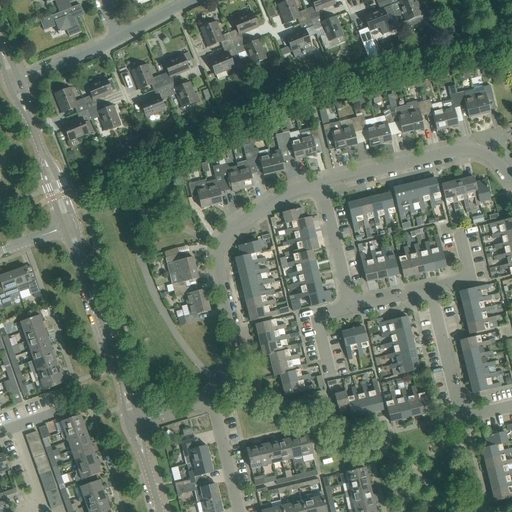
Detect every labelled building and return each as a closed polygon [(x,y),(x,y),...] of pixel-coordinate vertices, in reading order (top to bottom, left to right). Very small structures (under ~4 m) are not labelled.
[(299,25),(310,20),(306,10),(298,13),(292,0),(290,0),(278,5),(285,24),(297,19),(299,25)] [(306,10),(310,20),(321,16),(319,10),(334,4),(332,0),(311,0),(314,6),(306,10)] [(388,23),(384,13),(392,10),(388,0),(387,0),(378,4),(380,10),(364,16),(370,31),(388,23)] [(423,22),(423,21),(414,0),(404,0),(401,1),(400,0),(388,0),(392,10),(395,17),(403,14),(406,21),(398,24),(400,31),(423,21),(423,22)] [(440,4),(433,7),(437,17),(444,14),(440,4)] [(49,17),(40,20),(43,28),(47,26),(48,29),(56,26),(59,31),(57,32),(59,34),(61,33),(61,32),(66,30),(69,37),(81,32),(74,14),(77,13),(74,7),(59,13),(49,17)] [(229,33),(233,43),(244,39),(242,33),(258,27),(252,12),(233,20),(237,30),(229,33)] [(345,41),(343,35),(335,17),(323,22),(321,16),(310,20),(315,31),(322,28),(325,33),(320,35),(326,49),(345,41)] [(310,44),(306,34),(315,31),(310,20),(299,25),(302,30),(286,37),(289,45),(280,49),(283,55),(292,52),(293,54),(295,58),(304,54),(302,48),(310,44)] [(223,48),(233,43),(229,33),(221,36),(216,22),(201,28),(208,47),(220,42),(223,48)] [(374,42),(370,31),(369,27),(358,32),(363,47),(374,42)] [(251,65),(266,59),(258,40),(246,45),(244,39),(233,43),(237,54),(238,54),(240,60),(248,57),(251,65)] [(234,67),(230,57),(237,54),(233,43),(223,48),(225,53),(209,60),(215,75),(234,67)] [(188,70),(185,62),(191,59),(188,51),(182,54),(181,52),(182,55),(164,62),(163,59),(168,72),(160,75),(164,86),(175,82),(173,76),(188,70)] [(154,90),(164,86),(160,75),(152,79),(147,65),(132,71),(139,89),(151,85),(154,90)] [(485,66),(487,75),(502,71),(501,65),(485,66)] [(83,99),(87,109),(98,105),(96,99),(112,93),(106,78),(87,85),(91,95),(83,99)] [(182,107),(197,101),(189,83),(177,88),(175,82),(164,86),(169,97),(176,94),(182,107)] [(473,89),(479,115),(490,112),(487,100),(493,99),(490,85),(483,87),(484,93),(475,95),(473,89)] [(165,110),(161,100),(169,97),(164,86),(154,90),(156,96),(140,102),(146,117),(165,110)] [(77,114),(87,109),(83,99),(75,102),(70,88),(55,94),(62,113),(74,108),(77,114)] [(468,118),(479,115),(473,89),(456,93),(459,107),(465,106),(468,118)] [(454,108),(459,107),(456,93),(450,95),(451,100),(441,102),(443,108),(442,108),(447,128),(458,125),(454,108)] [(447,128),(442,108),(432,111),(430,100),(423,102),(426,115),(428,122),(434,121),(436,131),(447,128)] [(421,117),(426,115),(423,102),(416,103),(418,109),(407,112),(412,131),(424,129),(421,117)] [(105,130),(120,124),(113,106),(100,111),(98,105),(87,109),(92,120),(100,117),(105,130)] [(412,131),(407,112),(398,114),(397,108),(390,110),(393,123),(399,122),(402,134),(412,131)] [(93,131),(89,121),(92,120),(87,109),(77,114),(79,119),(63,126),(69,141),(93,131)] [(387,124),(393,123),(390,110),(383,111),(386,122),(376,124),(381,144),(391,141),(387,124)] [(381,144),(376,124),(366,127),(363,116),(356,118),(360,131),(366,130),(370,147),(381,144)] [(354,133),(360,131),(356,118),(350,119),(351,125),(341,127),(341,128),(346,147),(357,145),(354,133)] [(346,147),(341,128),(341,127),(340,122),(323,126),(326,139),(332,138),(335,150),(346,147)] [(309,127),(299,129),(301,137),(305,157),(316,154),(316,153),(313,140),(319,139),(316,125),(309,127)] [(289,132),(282,133),(285,147),(286,151),(292,150),(295,160),(305,157),(301,137),(291,140),(289,132)] [(282,133),(275,135),(278,149),(285,147),(282,133)] [(134,150),(143,147),(139,138),(130,141),(134,150)] [(254,148),(251,149),(254,163),(260,162),(263,174),(263,175),(274,173),(269,153),(259,156),(258,151),(257,148),(254,148)] [(245,161),(237,163),(237,165),(243,189),(253,186),(250,174),(248,164),(254,163),(251,149),(250,149),(243,151),(245,161)] [(280,150),(269,153),(274,173),(285,170),(280,150)] [(102,170),(109,167),(107,161),(100,164),(102,170)] [(220,165),(219,165),(225,191),(231,189),(232,191),(243,189),(237,165),(230,167),(226,164),(220,165)] [(206,180),(205,180),(212,205),(222,203),(220,192),(225,191),(219,165),(212,167),(216,180),(206,182),(206,180)] [(474,183),(475,183),(473,177),(463,179),(467,199),(468,199),(474,198),(476,206),(480,205),(480,202),(479,202),(474,183)] [(434,199),(440,198),(435,178),(425,180),(430,200),(429,200),(431,208),(436,207),(434,199)] [(470,207),(468,199),(467,199),(463,179),(452,182),(457,202),(463,200),(465,208),(470,207)] [(205,180),(188,184),(192,197),(198,196),(201,208),(212,205),(205,180)] [(423,202),(429,200),(430,200),(425,180),(414,183),(419,203),(420,211),(425,210),(423,202)] [(479,202),(480,202),(490,200),(485,180),(475,183),(474,183),(479,202)] [(459,210),(457,202),(452,182),(441,185),(446,204),(452,203),(454,211),(455,211),(456,211),(459,210)] [(412,204),(419,203),(414,183),(404,186),(409,205),(408,205),(410,213),(414,212),(412,204)] [(401,207),(408,205),(409,205),(404,186),(393,188),(399,216),(403,215),(401,207)] [(394,212),(392,203),(390,193),(379,196),(384,215),(386,223),(388,233),(392,232),(390,222),(388,214),(394,212)] [(384,215),(379,196),(369,198),(374,218),(373,218),(375,226),(379,225),(378,216),(384,215)] [(373,218),(374,218),(369,198),(358,201),(363,220),(365,228),(369,227),(367,219),(373,218)] [(363,220),(358,201),(347,203),(354,231),(358,230),(356,222),(362,220),(363,220)] [(291,222),(305,219),(302,208),(282,213),(285,222),(285,223),(291,222)] [(482,215),(472,217),(473,224),(484,221),(482,215)] [(294,233),(313,228),(311,217),(305,219),(291,222),(292,228),(284,230),(285,234),(294,232),(294,233)] [(422,217),(416,219),(417,227),(424,225),(422,217)] [(500,233),(511,229),(511,218),(489,224),(490,228),(498,226),(500,233)] [(409,222),(401,224),(403,230),(411,228),(409,222)] [(296,243),(316,238),(313,228),(294,233),(295,238),(287,240),(288,245),(296,243)] [(503,243),(511,241),(511,229),(500,233),(492,234),(493,239),(501,237),(502,243),(503,243)] [(293,255),(313,251),(312,251),(318,249),(316,238),(296,243),(297,249),(289,251),(290,256),(293,255)] [(435,270),(446,267),(439,239),(435,240),(437,249),(430,250),(435,270)] [(260,251),(258,241),(238,246),(241,256),(255,253),(260,251)] [(505,254),(511,252),(511,241),(503,243),(502,243),(494,245),(496,250),(504,248),(505,254)] [(430,250),(428,242),(424,243),(426,251),(420,253),(420,252),(420,253),(424,272),(435,270),(430,250)] [(420,253),(420,252),(418,245),(414,246),(416,254),(410,255),(409,255),(414,275),(424,272),(420,253)] [(409,255),(408,247),(403,248),(405,256),(398,258),(403,277),(414,275),(409,255)] [(178,248),(164,251),(167,264),(169,274),(195,268),(193,257),(189,258),(187,252),(179,254),(178,248)] [(398,275),(396,265),(394,255),(387,256),(385,248),(381,249),(383,257),(388,277),(398,275)] [(295,266),(315,261),(313,251),(293,255),(294,261),(286,263),(287,267),(295,265),(295,266)] [(383,257),(376,259),(374,251),(370,252),(372,260),(377,280),(388,277),(383,257)] [(508,265),(511,263),(511,252),(505,254),(497,256),(498,260),(506,258),(508,264),(508,265)] [(237,268),(258,263),(266,261),(265,258),(257,259),(255,253),(241,256),(235,258),(237,268)] [(372,260),(365,261),(363,253),(360,254),(366,282),(377,280),(372,260)] [(298,276),(318,272),(315,261),(295,266),(297,271),(289,273),(290,277),(298,275),(298,276)] [(260,274),(268,272),(267,268),(259,270),(258,263),(237,268),(240,279),(260,274)] [(510,275),(511,274),(511,263),(508,265),(508,264),(500,266),(501,271),(509,269),(510,275)] [(40,291),(35,277),(30,279),(25,268),(12,272),(19,292),(28,289),(30,295),(40,291)] [(195,268),(169,274),(172,284),(173,291),(174,291),(187,287),(197,285),(196,279),(198,279),(195,268)] [(10,296),(19,292),(12,272),(0,276),(0,281),(3,289),(0,289),(0,297),(3,304),(12,301),(10,296)] [(300,287),(320,282),(318,272),(298,276),(299,281),(291,283),(292,288),(300,286),(300,287)] [(243,289),(263,284),(271,283),(270,278),(262,280),(260,274),(240,279),(243,289)] [(323,293),(322,292),(320,282),(300,287),(302,292),(294,294),(295,300),(309,296),(323,293)] [(265,295),(273,293),(272,289),(264,291),(263,284),(243,289),(245,300),(265,295)] [(187,287),(174,291),(175,298),(185,295),(187,305),(207,300),(204,289),(199,291),(197,285),(187,287)] [(480,290),(488,288),(487,285),(459,292),(462,303),(482,298),(482,297),(481,297),(480,290)] [(311,307),(331,302),(328,291),(322,292),(323,293),(309,296),(311,307)] [(267,306),(268,306),(268,305),(276,303),(275,299),(267,301),(265,295),(245,300),(248,311),(267,306)] [(484,308),(482,301),(490,299),(489,295),(482,297),(482,298),(462,303),(464,313),(484,308)] [(190,315),(184,316),(185,323),(199,320),(198,314),(210,311),(207,300),(187,305),(190,315)] [(485,312),(493,310),(498,309),(497,305),(492,306),(484,308),(464,313),(467,324),(487,319),(487,318),(486,318),(485,312)] [(269,312),(268,306),(267,306),(248,311),(250,321),(278,315),(277,310),(269,312)] [(40,310),(21,317),(23,321),(32,318),(42,314),(40,310)] [(23,332),(42,325),(40,319),(43,318),(42,314),(32,318),(23,321),(20,322),(23,332)] [(469,334),(479,332),(489,329),(487,322),(496,320),(495,316),(487,318),(487,319),(467,324),(469,334)] [(389,332),(409,328),(407,317),(379,323),(380,328),(388,326),(389,332)] [(278,331),(286,329),(285,324),(277,326),(275,320),(255,324),(258,335),(278,331)] [(27,342),(49,334),(47,330),(45,331),(42,325),(23,332),(27,342)] [(352,330),(357,349),(359,357),(363,356),(361,348),(368,347),(363,327),(352,330)] [(392,343),(412,338),(409,328),(389,332),(381,334),(382,338),(390,336),(392,343)] [(350,351),(357,349),(352,330),(341,332),(348,360),(352,359),(350,351)] [(279,337),(278,331),(258,335),(260,346),(280,341),(280,342),(288,340),(287,335),(279,337)] [(30,351),(49,345),(47,338),(50,337),(49,334),(27,342),(30,351)] [(496,339),(489,340),(481,342),(479,336),(460,341),(462,351),(482,346),(497,343),(496,339)] [(9,339),(8,339),(8,337),(3,339),(7,349),(12,347),(9,339)] [(395,353),(414,349),(412,338),(392,343),(384,345),(385,349),(393,347),(395,353)] [(282,348),(280,342),(280,341),(260,346),(263,356),(269,355),(269,356),(289,351),(291,351),(290,346),(282,348)] [(33,361),(55,353),(54,350),(51,351),(49,345),(30,351),(33,361)] [(482,347),(482,346),(462,351),(465,361),(484,357),(492,355),(491,351),(484,353),(482,347)] [(15,357),(14,354),(12,347),(7,349),(10,358),(15,357)] [(396,357),(397,364),(417,359),(414,349),(395,353),(386,355),(387,359),(396,357)] [(290,358),(289,351),(269,356),(272,367),(291,362),(300,360),(298,356),(290,358)] [(37,371),(56,364),(54,357),(57,357),(55,353),(33,361),(28,363),(32,372),(37,371)] [(14,368),(19,366),(15,357),(10,358),(14,368)] [(498,360),(494,361),(486,363),(484,357),(465,361),(467,372),(487,367),(495,365),(499,364),(498,360)] [(400,375),(419,370),(417,359),(397,364),(389,366),(390,370),(398,368),(400,375)] [(11,369),(8,361),(7,360),(3,361),(4,365),(1,366),(3,372),(6,371),(11,369)] [(293,369),(291,362),(272,367),(274,376),(280,375),(280,376),(302,371),(301,367),(293,369)] [(40,380),(62,372),(61,369),(58,370),(56,364),(37,371),(40,380)] [(22,376),(21,374),(19,366),(14,368),(17,378),(22,376)] [(470,383),(490,378),(497,376),(496,372),(489,374),(487,367),(467,372),(470,383)] [(14,379),(13,376),(11,369),(6,371),(9,380),(14,379)] [(302,380),(310,378),(309,374),(301,376),(300,372),(302,371),(280,376),(282,385),(302,380)] [(40,380),(40,381),(44,390),(63,383),(61,377),(63,376),(62,372),(40,380)] [(25,385),(22,378),(22,376),(17,378),(20,387),(25,385)] [(500,387),(499,383),(499,382),(491,384),(490,378),(470,383),(473,394),(500,387)] [(18,388),(15,380),(14,379),(9,380),(12,390),(13,390),(18,388)] [(303,387),(302,380),(282,385),(285,396),(313,389),(312,385),(303,387)] [(372,412),(383,410),(376,382),(372,383),(374,391),(368,393),(372,412)] [(417,395),(422,414),(433,412),(427,387),(431,387),(429,382),(426,383),(426,384),(422,385),(424,393),(417,395)] [(372,412),(368,393),(366,384),(362,385),(364,394),(357,395),(362,415),(372,412)] [(362,415),(357,395),(355,387),(351,388),(353,396),(347,398),(346,398),(350,412),(351,418),(362,415)] [(417,395),(415,387),(411,388),(413,396),(407,397),(411,417),(422,414),(417,395)] [(20,396),(18,388),(13,390),(12,390),(10,391),(6,392),(6,393),(7,395),(8,396),(12,394),(15,404),(22,402),(20,396)] [(411,417),(407,397),(405,389),(401,390),(403,398),(396,400),(401,420),(411,417)] [(346,398),(347,398),(345,392),(334,395),(339,414),(350,412),(346,398)] [(401,420),(396,400),(394,392),(390,393),(392,401),(385,402),(390,422),(401,420)] [(61,432),(86,423),(85,420),(82,421),(80,415),(61,422),(64,431),(61,432)] [(68,440),(87,434),(85,428),(87,427),(86,423),(61,432),(63,439),(67,438),(68,440)] [(50,436),(49,435),(46,425),(38,428),(42,439),(47,438),(50,436)] [(191,429),(182,431),(184,437),(192,434),(191,429)] [(25,435),(27,441),(38,437),(36,431),(25,435)] [(507,443),(507,441),(504,432),(485,436),(487,447),(501,444),(507,443)] [(312,454),(308,434),(301,436),(300,433),(296,434),(302,456),(312,454)] [(71,450),(93,442),(92,439),(89,440),(87,434),(68,440),(71,450)] [(292,458),(302,456),(296,434),(293,435),(294,438),(287,439),(292,458)] [(27,441),(29,446),(40,442),(38,437),(27,441)] [(292,458),(287,439),(281,441),(280,438),(276,439),(282,461),(292,458)] [(187,465),(210,459),(206,445),(196,448),(193,439),(181,442),(187,465)] [(271,463),(282,461),(276,439),(273,439),(273,443),(267,444),(271,463)] [(29,446),(31,452),(42,448),(40,442),(29,446)] [(75,460),(93,453),(91,447),(94,446),(93,442),(71,450),(75,460)] [(251,468),(261,466),(256,443),(252,444),(253,447),(246,449),(251,468)] [(271,463),(267,444),(261,446),(260,443),(256,443),(261,466),(271,463)] [(501,444),(487,447),(482,448),(484,459),(504,454),(504,455),(511,453),(510,449),(503,451),(501,444)] [(31,452),(33,458),(44,454),(42,448),(31,452)] [(78,469),(99,462),(98,459),(96,460),(93,453),(75,460),(78,469)] [(0,472),(9,470),(3,454),(0,454),(0,472)] [(33,458),(35,463),(46,459),(44,454),(33,458)] [(504,455),(504,454),(484,459),(487,470),(506,465),(511,463),(511,459),(505,461),(504,455)] [(35,463),(37,469),(48,465),(46,459),(35,463)] [(193,484),(203,481),(204,481),(202,475),(213,472),(210,459),(187,465),(190,480),(183,482),(184,486),(193,484)] [(82,480),(88,478),(101,473),(101,472),(100,473),(98,467),(101,466),(99,462),(78,469),(75,471),(76,474),(74,477),(76,481),(81,479),(82,480)] [(37,469),(39,475),(50,471),(48,465),(37,469)] [(509,475),(511,474),(511,469),(507,471),(506,465),(487,470),(489,480),(509,475)] [(60,476),(58,468),(57,466),(52,467),(53,470),(56,477),(60,476)] [(348,483),(371,478),(370,474),(367,474),(365,468),(346,473),(348,483)] [(39,475),(41,480),(52,476),(50,471),(39,475)] [(266,483),(265,479),(264,474),(253,477),(255,486),(266,483)] [(509,476),(509,475),(489,480),(492,491),(511,486),(511,485),(511,481),(510,482),(509,476)] [(41,480),(43,486),(54,482),(52,476),(41,480)] [(345,495),(370,489),(368,482),(371,481),(371,478),(348,483),(350,491),(344,492),(345,495)] [(83,496),(102,490),(100,484),(103,483),(101,479),(80,487),(83,496)] [(216,484),(204,487),(203,481),(193,484),(191,484),(184,486),(177,487),(179,494),(194,491),(197,503),(219,498),(216,484)] [(43,486),(45,492),(56,488),(54,482),(43,486)] [(511,490),(511,486),(492,491),(494,502),(511,497),(511,490)] [(8,496),(17,493),(15,488),(3,493),(4,497),(8,496)] [(45,492),(47,497),(58,493),(56,488),(45,492)] [(69,501),(65,488),(60,490),(65,503),(69,501)] [(353,504),(376,498),(375,494),(371,495),(370,489),(345,495),(345,498),(352,497),(353,504)] [(87,506),(108,498),(107,495),(105,496),(102,490),(83,496),(87,506)] [(47,497),(49,503),(60,499),(58,493),(47,497)] [(305,511),(302,501),(301,496),(291,498),(294,511),(305,511)] [(326,511),(325,506),(323,496),(313,499),(315,511),(326,511)] [(100,511),(109,509),(107,503),(110,502),(108,498),(87,506),(88,511),(100,511)] [(220,511),(222,511),(219,498),(197,503),(199,511),(220,511)] [(294,511),(291,498),(290,499),(292,504),(282,506),(283,511),(294,511)] [(355,511),(362,511),(375,509),(373,502),(376,502),(376,498),(353,504),(355,511)] [(49,503),(51,509),(62,505),(60,499),(49,503)] [(315,511),(313,499),(302,501),(305,511),(315,511)] [(283,511),(282,506),(281,506),(280,501),(271,504),(272,511),(283,511)]
